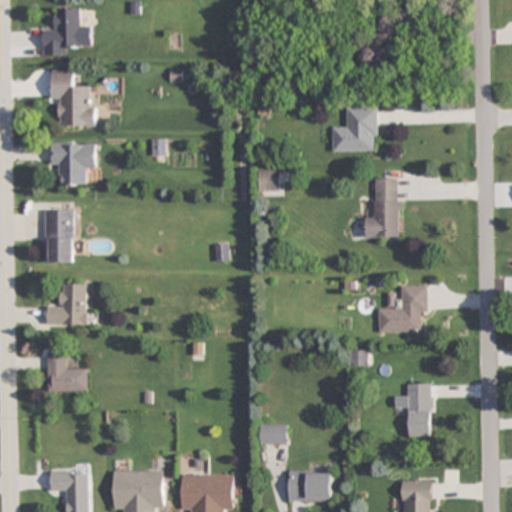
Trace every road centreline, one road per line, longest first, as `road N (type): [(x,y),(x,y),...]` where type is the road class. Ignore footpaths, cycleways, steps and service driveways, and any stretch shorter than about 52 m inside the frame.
road 1 (residential): [(491,511),(481,0)]
road 2 (residential): [(10,511),(1,0)]
